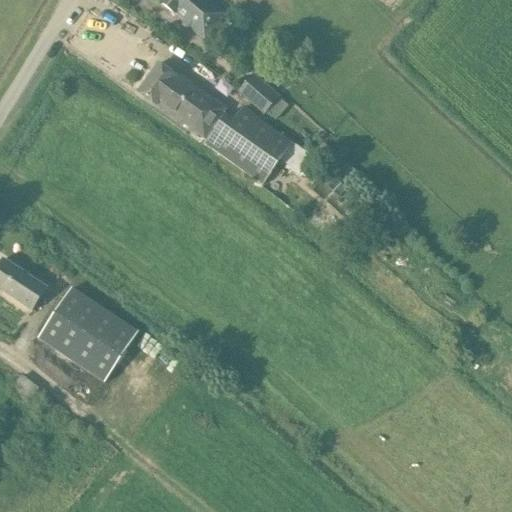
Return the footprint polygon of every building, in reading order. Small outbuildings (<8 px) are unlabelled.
[(164,0),(160,6),(204,41),(227,14),(209,0),(164,0)] [(157,108),(158,107),(192,131),(214,101),(177,75),(176,76),(158,64),(137,94),(157,108)] [(237,92),(265,116),(280,98),(253,75),(237,92)] [(231,125),(222,119),(205,145),(263,186),(280,160),(291,144),(243,110),(231,125)] [(313,159),(291,144),(280,160),(301,175),(313,159)] [(2,260),(0,263),(0,290),(33,313),(48,290),(2,260)] [(138,334),(72,289),(38,339),(104,384),(138,334)] [(22,375),(7,394),(25,408),(39,389),(22,375)]
